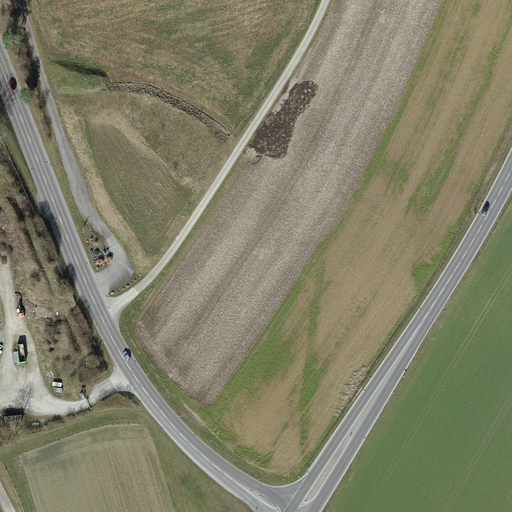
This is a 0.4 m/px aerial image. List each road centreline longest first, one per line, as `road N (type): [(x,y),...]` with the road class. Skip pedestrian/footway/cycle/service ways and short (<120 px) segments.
road 1 (tertiary): [(0,62),(75,257),(133,375),(202,454),(281,511)]
road 2 (secondary): [(511,170),(301,511)]
road 3 (track): [(109,330),(284,74),(318,0)]
road 4 (track): [(91,291),(123,267),(122,259),(90,223),(21,0)]
road 5 (track): [(3,395),(68,410),(133,375)]
road 6 (track): [(0,401),(15,346),(0,270)]
